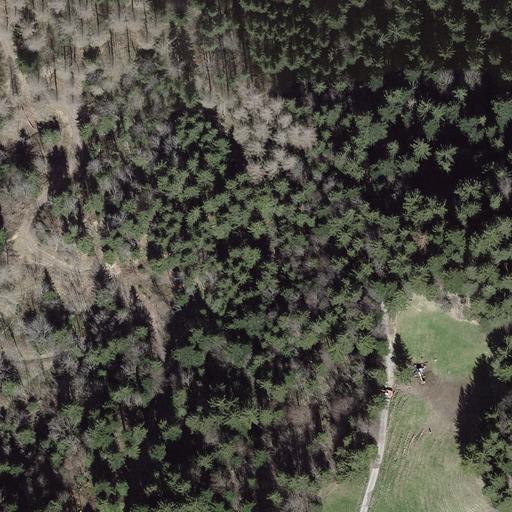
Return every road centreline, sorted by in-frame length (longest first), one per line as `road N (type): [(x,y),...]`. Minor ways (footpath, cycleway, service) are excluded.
road 1 (track): [(129,511),(163,405),(164,366),(151,314),(107,275),(36,256),(24,234),(30,215),(75,155),(65,115),(12,81),(0,60)]
road 2 (track): [(511,156),(413,207),(398,226),(391,372),(364,511)]
